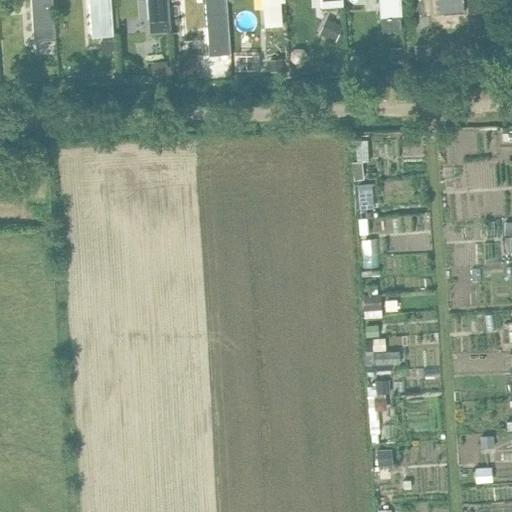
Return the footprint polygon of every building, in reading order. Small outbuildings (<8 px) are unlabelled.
[(52,0),(31,0),(34,41),(56,40),(52,0)] [(88,0),(92,36),(113,35),(112,14),(110,0),(88,0)] [(146,0),(149,28),(171,26),(168,0),(146,0)] [(204,0),(209,56),(231,55),(226,0),(204,0)] [(378,0),(379,16),(401,15),(399,0),(378,0)] [(436,0),(438,14),(463,12),(462,0),(436,0)] [(468,0),(469,13),(485,12),(483,0),(468,0)] [(280,3),(263,4),(265,27),(282,26),(280,3)] [(342,27),(325,19),(318,32),(335,41),(342,27)] [(111,43),(100,43),(101,54),(111,54),(111,43)] [(402,49),(390,49),(390,62),(402,62),(402,49)] [(196,56),(178,57),(179,79),(197,78),(196,56)] [(281,60),(269,60),(270,72),(282,72),(281,60)] [(166,61),(152,62),(153,76),(167,75),(166,61)] [(344,61),(324,62),(325,71),(344,70),(344,61)] [(372,190),(359,191),(360,208),(373,207),(372,190)] [(388,411),(389,382),(377,382),(376,411),(388,411)]
